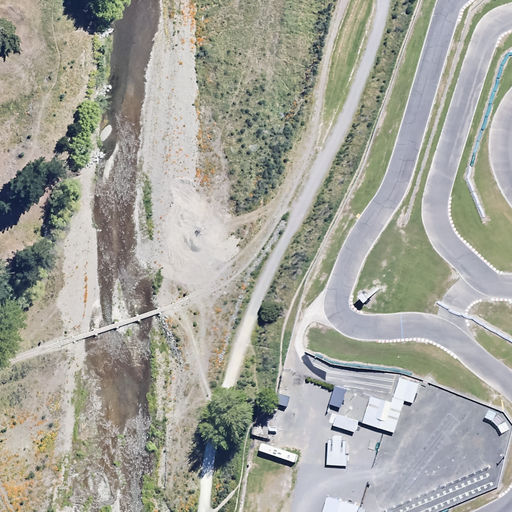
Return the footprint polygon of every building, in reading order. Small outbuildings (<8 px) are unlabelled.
[(388,403),(371,398),(363,424),(395,433),(404,403),(412,405),(417,386),(400,381),(395,398),(390,396),(388,403)] [(347,392),(338,389),(331,409),(339,411),(340,409),(342,409),(347,392)] [(359,423),(338,416),(334,427),(356,434),(359,423)] [(333,441),(328,441),(327,467),(345,467),(345,469),(348,469),(348,442),(343,442),(343,438),(333,437),(333,441)] [(363,511),(364,510),(332,499),(327,511),(363,511)]
